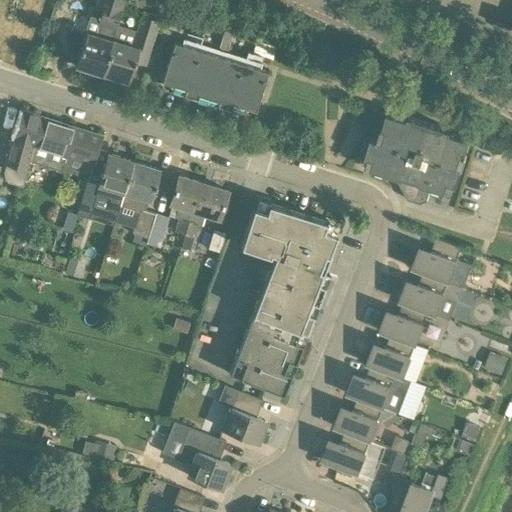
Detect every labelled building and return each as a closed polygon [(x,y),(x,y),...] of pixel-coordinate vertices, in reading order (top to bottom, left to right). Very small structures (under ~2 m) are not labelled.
[(90,16),(84,33),(74,67),(101,75),(111,40),(116,25),(117,25),(124,0),(96,0),(94,8),(97,9),(94,17),(90,16)] [(152,45),(159,22),(140,16),(133,39),(152,45)] [(138,49),(111,40),(101,75),(127,83),(138,49)] [(267,72),(220,58),(174,43),(161,82),(174,86),(173,91),(182,94),(182,95),(183,95),(196,99),(196,100),(216,107),(216,106),(230,110),(230,109),(239,112),(241,107),(254,111),(267,72)] [(33,145),(42,118),(19,111),(3,162),(6,163),(4,169),(4,174),(5,178),(21,183),(28,161),(33,145)] [(456,186),(459,177),(462,168),(457,166),(460,155),(465,157),(470,140),(449,134),(450,131),(408,117),(407,120),(387,114),(382,130),(381,129),(377,141),(371,139),(365,158),(368,159),(365,170),(371,172),(372,170),(408,181),(404,194),(407,200),(420,204),(427,201),(431,188),(444,193),(447,184),(456,186)] [(97,151),(102,137),(42,118),(33,145),(28,161),(61,172),(66,156),(93,164),(97,151)] [(119,206),(123,193),(132,162),(107,154),(98,185),(87,182),(77,215),(88,219),(95,197),(109,201),(106,212),(116,215),(119,206)] [(159,170),(132,162),(123,193),(119,206),(140,212),(133,234),(148,238),(155,213),(145,210),(148,200),(150,201),(159,170)] [(178,176),(172,195),(169,204),(178,206),(174,218),(179,219),(175,232),(184,235),(200,183),(178,176)] [(184,235),(193,238),(200,213),(218,219),(226,191),(200,183),(184,235)] [(268,256),(269,254),(274,255),(228,374),(282,395),(329,274),(317,270),(323,255),(327,256),(335,235),(323,230),(326,222),(267,203),(265,211),(253,208),(239,246),(268,256)] [(155,213),(148,238),(146,244),(159,248),(168,217),(155,213)] [(412,269),(423,273),(463,288),(471,266),(456,261),(461,248),(436,239),(431,251),(430,252),(431,252),(429,256),(419,252),(412,269)] [(463,288),(423,273),(419,284),(418,284),(417,285),(418,285),(417,289),(406,285),(400,301),(403,303),(428,312),(435,315),(443,295),(458,301),(463,288)] [(380,332),(390,336),(415,345),(428,312),(403,303),(399,314),(398,314),(397,315),(398,315),(397,319),(386,315),(380,332)] [(415,345),(390,336),(386,347),(385,347),(385,348),(386,348),(384,352),(373,348),(367,364),(370,366),(395,375),(402,378),(412,352),(425,357),(428,350),(415,345)] [(490,352),(486,367),(503,372),(507,357),(490,352)] [(347,394),(358,399),(382,408),(399,414),(411,382),(395,376),(395,375),(370,366),(366,377),(365,377),(365,378),(366,378),(364,382),(353,378),(347,394)] [(237,391),(222,430),(256,443),(264,421),(255,418),(262,400),(237,391)] [(370,441),(382,408),(358,399),(353,410),(353,409),(352,411),(353,411),(351,415),(341,411),(334,427),(345,431),(370,441)] [(467,423),(462,437),(474,441),(479,428),(467,423)] [(187,477),(207,484),(219,489),(228,464),(218,460),(225,442),(188,427),(176,459),(192,465),(187,477)] [(370,441),(345,431),(341,443),(340,442),(340,444),(339,448),(328,444),(322,460),(338,467),(337,471),(352,477),(353,472),(370,478),(382,446),(370,441)] [(396,436),(391,449),(404,454),(409,441),(396,436)] [(421,486),(412,483),(399,478),(390,503),(402,507),(402,508),(403,509),(403,508),(407,509),(406,511),(425,511),(432,496),(440,499),(448,478),(438,474),(437,477),(426,473),(421,486)] [(198,511),(204,498),(179,488),(171,507),(175,508),(173,511),(198,511)] [(62,501),(60,511),(81,511),(83,505),(62,501)]
